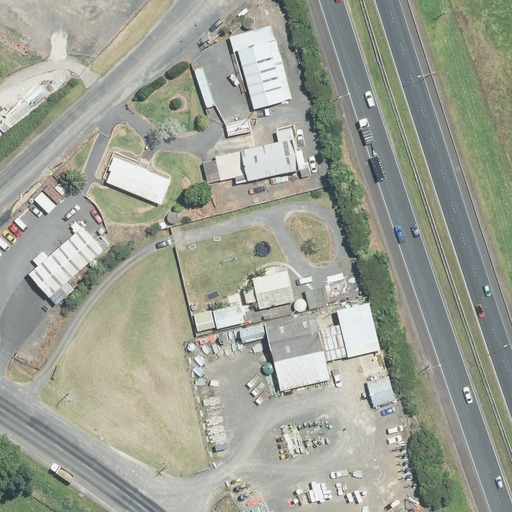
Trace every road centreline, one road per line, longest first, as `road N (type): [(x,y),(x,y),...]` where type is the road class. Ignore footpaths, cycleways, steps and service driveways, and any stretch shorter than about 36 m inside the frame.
road 1 (motorway): [(472,511),(333,145),(297,0)]
road 2 (motorway): [(503,511),(333,0)]
road 3 (motorway): [(359,0),(432,243),(511,455)]
road 4 (motorway): [(387,0),(511,383)]
road 5 (tertiary): [(198,0),(0,191)]
road 6 (secondary): [(147,511),(0,412)]
